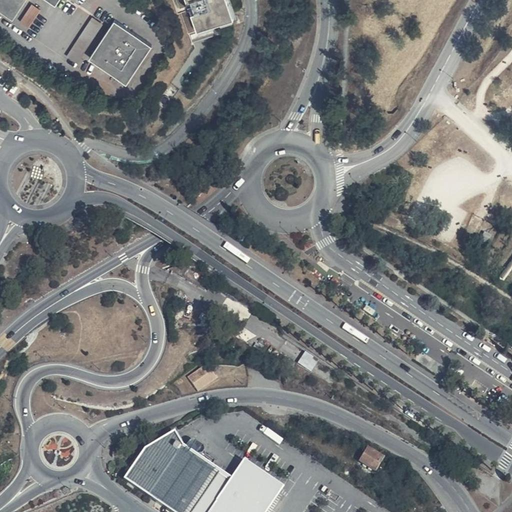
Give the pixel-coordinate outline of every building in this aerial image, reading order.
[(0,0),(0,10),(14,20),(26,0),(51,0),(57,4),(59,0),(0,0)] [(173,0),(186,34),(217,22),(232,17),(225,0),(173,0)] [(31,25),(41,7),(32,2),(22,21),(31,25)] [(153,44),(116,18),(88,59),(126,86),(153,44)] [(217,22),(186,34),(191,44),(221,32),(217,22)] [(496,216),(478,207),(469,226),(479,231),(491,226),(496,216)] [(299,364),(312,371),(318,359),(305,353),(299,364)] [(207,370),(203,367),(189,380),(192,384),(207,370)] [(201,388),(205,392),(217,380),(213,375),(207,370),(192,384),(199,391),(201,388)] [(126,477),(152,493),(186,444),(175,429),(145,448),(126,477)] [(186,444),(152,493),(179,511),(265,511),(284,485),(244,458),(232,476),(186,444)] [(384,456),(367,446),(360,457),(377,466),(384,456)]
